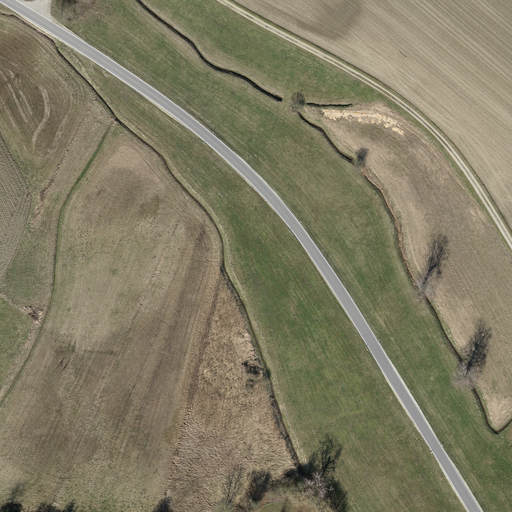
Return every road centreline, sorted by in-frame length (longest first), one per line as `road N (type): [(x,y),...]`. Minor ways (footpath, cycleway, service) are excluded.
road 1 (tertiary): [(477,511),(291,216),(191,116),(12,0)]
road 2 (track): [(224,0),(405,102),(461,160),(511,241)]
